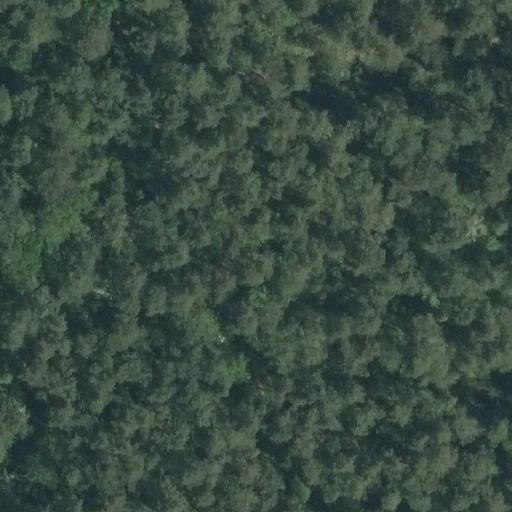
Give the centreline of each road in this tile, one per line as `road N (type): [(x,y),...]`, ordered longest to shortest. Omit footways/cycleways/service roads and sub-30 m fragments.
road 1 (track): [(122,28),(292,511)]
road 2 (track): [(0,214),(73,87),(122,28)]
